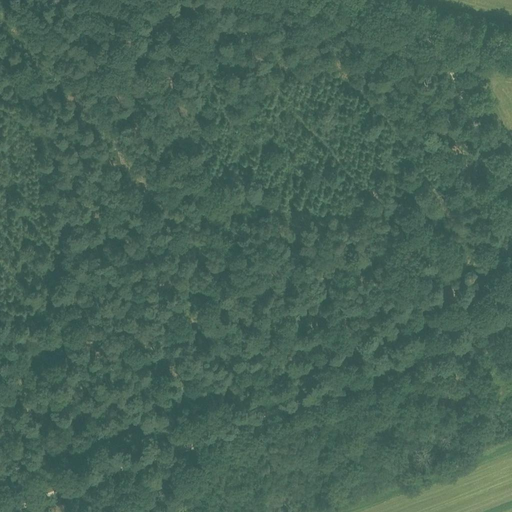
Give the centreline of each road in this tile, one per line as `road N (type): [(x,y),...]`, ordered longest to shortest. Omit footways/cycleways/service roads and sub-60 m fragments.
road 1 (track): [(5,511),(511,322)]
road 2 (unclassified): [(424,27),(447,59),(511,223)]
road 3 (track): [(511,48),(334,0)]
